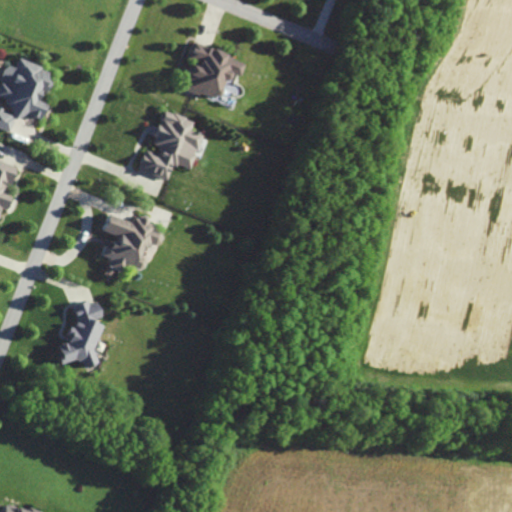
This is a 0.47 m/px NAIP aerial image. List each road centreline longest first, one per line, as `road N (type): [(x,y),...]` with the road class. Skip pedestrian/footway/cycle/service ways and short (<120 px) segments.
road 1 (residential): [(137,0),(0,347)]
road 2 (residential): [(222,0),(333,46)]
